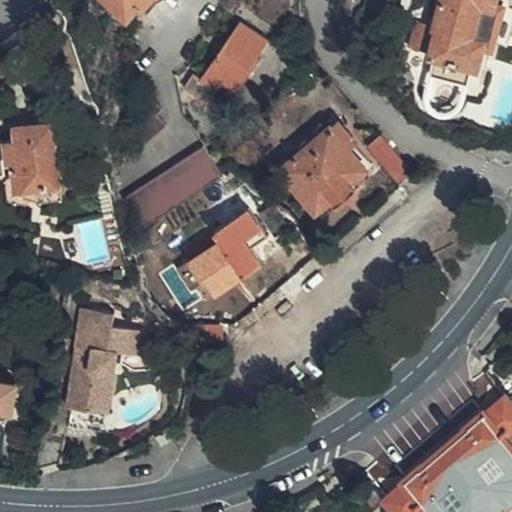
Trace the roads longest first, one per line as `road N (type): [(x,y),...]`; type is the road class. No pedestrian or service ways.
road 1 (primary): [(0,503),(111,507),(278,463),(355,417),(422,363),(488,288),(511,245)]
road 2 (unknown): [(167,497),(190,430),(224,390),(480,175)]
